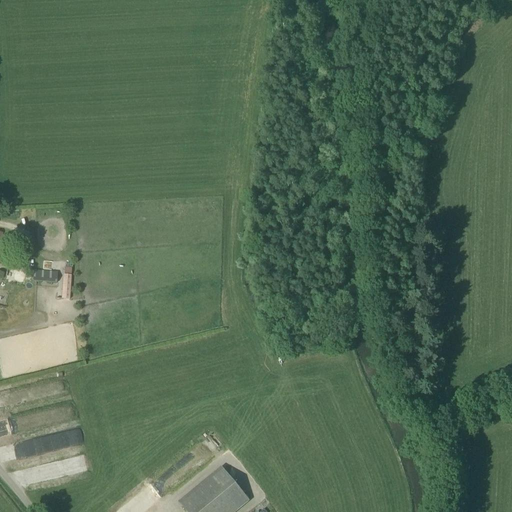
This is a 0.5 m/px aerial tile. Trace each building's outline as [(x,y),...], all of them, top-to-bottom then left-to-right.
[(21,286),(26,278),(12,269),(7,277),(21,286)] [(56,284),(57,272),(31,270),(30,282),(56,284)] [(69,300),(71,276),(62,275),(61,299),(69,300)] [(65,462),(67,476),(89,473),(87,459),(65,462)] [(185,511),(237,511),(250,502),(221,467),(178,503),(185,511)] [(120,511),(149,511),(158,506),(147,492),(120,511)]
